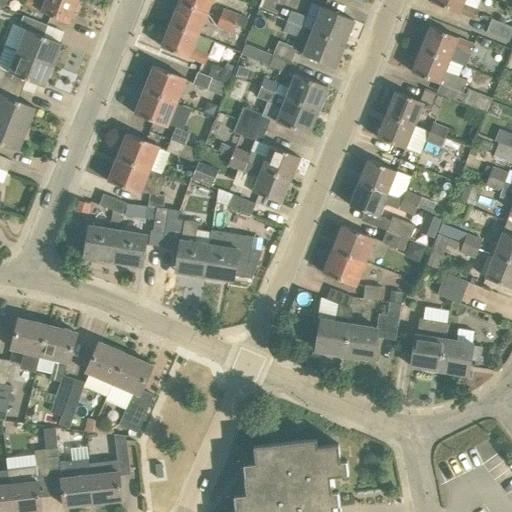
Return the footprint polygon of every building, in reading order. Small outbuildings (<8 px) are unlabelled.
[(46,0),(46,3),(38,0),(28,0),(27,6),(70,23),(78,0),(46,0)] [(213,0),(180,0),(179,1),(208,14),(208,13),(213,0)] [(464,5),(465,0),(432,0),(431,4),(475,21),(479,11),(464,5)] [(218,28),(232,34),(235,25),(220,19),(220,18),(208,13),(208,14),(179,1),(170,24),(213,41),(218,28)] [(354,20),(323,7),(312,3),(306,16),(291,10),(287,21),(345,43),(354,20)] [(235,25),(244,29),(248,18),(224,9),(220,18),(220,19),(235,25)] [(48,25),(23,16),(19,26),(13,24),(5,46),(54,64),(62,43),(44,36),(48,25)] [(511,33),(511,26),(491,18),(486,33),(508,42),(511,33)] [(345,43),(287,21),(283,31),(283,32),(309,43),(304,55),(335,68),(345,43)] [(170,24),(161,47),(205,64),(209,55),(207,55),(213,41),(170,24)] [(449,62),(463,67),(463,66),(466,67),(471,55),(469,54),(473,44),(430,27),(421,50),(449,62)] [(490,42),(483,39),(481,45),(487,48),(490,42)] [(274,54),(292,62),(297,49),(279,41),(274,54)] [(0,80),(23,90),(27,79),(45,86),(54,64),(5,46),(0,57),(0,80)] [(467,81),(445,72),(449,62),(421,50),(412,73),(462,94),(467,81)] [(269,65),(273,55),(265,52),(261,62),(269,65)] [(268,66),(287,75),(292,62),(274,54),(273,55),(269,65),(268,66)] [(228,61),(220,80),(229,83),(236,65),(228,61)] [(240,65),(236,77),(247,80),(251,69),(240,65)] [(154,66),(144,90),(178,103),(187,78),(154,66)] [(227,84),(212,78),(198,72),(193,84),(208,90),(223,96),(227,84)] [(328,86),(296,74),(291,88),(265,78),(261,88),(318,110),(328,86)] [(230,96),(242,100),(247,81),(235,78),(230,96)] [(0,117),(28,129),(36,108),(19,101),(23,90),(0,80),(0,117)] [(318,110),(261,88),(257,96),(283,106),(278,121),(309,134),(318,110)] [(491,99),(469,89),(463,103),(486,113),(491,99)] [(144,90),(135,114),(168,127),(178,103),(144,90)] [(423,103),(395,92),(386,115),(413,126),(423,103)] [(208,101),(204,111),(214,116),(218,105),(208,101)] [(178,103),(173,124),(187,127),(191,106),(178,103)] [(271,119),(243,107),(239,119),(266,131),(271,119)] [(386,115),(377,138),(404,149),(413,126),(386,115)] [(0,146),(1,144),(19,151),(28,129),(0,117),(0,146)] [(272,145),(271,147),(262,143),(266,131),(239,119),(234,131),(255,141),(250,153),(235,147),(235,148),(222,143),(219,151),(232,156),(263,168),(291,180),(300,157),(272,145)] [(429,131),(445,138),(449,128),(433,121),(429,131)] [(171,139),(186,145),(190,133),(176,127),(171,139)] [(511,147),(511,133),(500,128),(494,141),(498,143),(511,147)] [(426,141),(441,148),(443,144),(445,138),(429,131),(426,141)] [(117,157),(149,170),(159,146),(127,133),(117,157)] [(461,143),(445,138),(443,144),(458,150),(461,143)] [(186,145),(171,139),(166,151),(194,163),(198,150),(186,145)] [(493,156),(511,163),(511,147),(498,143),(493,156)] [(0,156),(0,168),(8,171),(12,161),(0,156)] [(263,168),(232,156),(228,166),(239,170),(258,178),(252,191),(282,202),(291,180),(263,168)] [(117,157),(108,181),(140,194),(141,192),(150,195),(148,206),(157,207),(164,208),(165,195),(159,194),(166,176),(149,170),(117,157)] [(386,194),(386,193),(395,172),(368,161),(359,183),(386,194)] [(218,170),(198,162),(192,177),(212,184),(218,170)] [(489,176),(505,182),(508,172),(493,166),(492,167),(489,176)] [(511,184),(505,182),(489,176),(485,186),(501,192),(500,194),(511,198),(511,208),(511,211),(511,184)] [(417,206),(402,200),(386,193),(386,194),(359,183),(349,208),(376,219),(383,203),(398,209),(414,215),(417,206)] [(421,198),(405,192),(402,200),(417,206),(421,198)] [(113,210),(122,214),(126,203),(104,194),(100,205),(113,210)] [(256,203),(233,194),(229,205),(251,215),(256,203)] [(91,204),(78,201),(75,211),(88,214),(91,204)] [(127,204),(125,216),(137,218),(139,205),(127,204)] [(165,208),(164,208),(157,207),(154,230),(153,232),(165,233),(169,209),(165,208)] [(180,212),(169,209),(165,233),(177,235),(179,219),(180,212)] [(408,240),(410,241),(415,225),(392,216),(386,231),(401,237),(408,240)] [(210,244),(196,242),(198,223),(184,220),(179,219),(177,235),(176,239),(182,240),(177,268),(189,270),(188,275),(205,277),(210,244)] [(113,262),(118,230),(110,229),(90,226),(86,253),(97,255),(96,260),(113,262)] [(375,239),(342,226),(332,251),(365,263),(375,239)] [(113,262),(130,265),(131,260),(143,262),(147,235),(118,230),(113,262)] [(163,247),(165,233),(153,232),(154,230),(151,230),(149,245),(163,247)] [(262,252),(252,249),(255,237),(212,230),(210,244),(205,277),(222,280),(223,275),(252,279),(262,252)] [(401,237),(386,231),(382,242),(397,248),(401,237)] [(511,235),(503,232),(498,244),(494,255),(511,261),(511,235)] [(479,249),(483,239),(467,233),(463,243),(479,249)] [(431,252),(443,256),(449,238),(438,234),(435,241),(431,252)] [(404,251),(408,240),(401,237),(397,248),(404,251)] [(459,252),(476,258),(479,249),(463,243),(459,252)] [(332,251),(323,275),(355,288),(365,263),(332,251)] [(443,256),(431,252),(426,265),(439,270),(444,256),(443,256)] [(511,261),(494,255),(485,278),(511,288),(511,261)] [(467,282),(444,273),(440,284),(463,293),(467,282)] [(463,293),(440,284),(436,295),(459,304),(463,293)] [(381,287),(365,285),(363,298),(379,301),(381,287)] [(331,288),(326,299),(339,304),(349,308),(349,307),(353,297),(331,288)] [(403,293),(391,291),(389,301),(402,303),(403,293)] [(389,301),(388,315),(379,313),(377,326),(349,323),(343,356),(372,361),(376,337),(396,340),(402,303),(389,301)] [(339,304),(336,322),(322,319),(316,352),(343,356),(349,323),(351,308),(349,307),(349,308),(339,304)] [(426,306),(425,317),(447,320),(448,309),(426,306)] [(48,325),(20,318),(11,351),(40,358),(48,325)] [(439,371),(444,338),(446,322),(419,318),(412,366),(439,371)] [(74,379),(64,376),(67,364),(69,364),(76,333),(48,325),(40,358),(37,370),(51,374),(50,380),(61,382),(51,412),(62,416),(74,379)] [(473,343),(444,338),(439,371),(467,375),(473,343)] [(101,342),(87,374),(112,384),(125,353),(101,342)] [(473,345),(470,360),(480,361),(483,347),(473,345)] [(153,365),(125,353),(112,384),(113,384),(106,401),(126,410),(119,425),(137,433),(154,395),(142,390),(153,365)] [(0,409),(8,411),(12,385),(6,384),(11,361),(0,358),(0,409)] [(74,379),(62,416),(59,425),(69,428),(77,405),(86,383),(74,379)] [(47,449),(50,473),(61,472),(65,507),(94,504),(91,474),(89,463),(89,459),(87,459),(71,461),(60,462),(56,428),(44,430),(46,449),(47,449)] [(91,474),(94,504),(122,500),(120,478),(131,477),(127,439),(126,439),(125,435),(115,434),(118,460),(89,463),(91,474)] [(339,491),(333,492),(331,477),(350,474),(348,460),(341,461),(339,444),(318,447),(317,439),(254,447),(258,476),(245,478),(247,494),(234,496),(235,511),(334,511),(334,505),(341,505),(339,491)] [(37,474),(50,473),(47,449),(46,449),(35,450),(37,466),(7,469),(8,473),(9,483),(12,511),(22,511),(42,510),(37,474)] [(0,511),(12,511),(9,483),(0,484),(0,511)]
